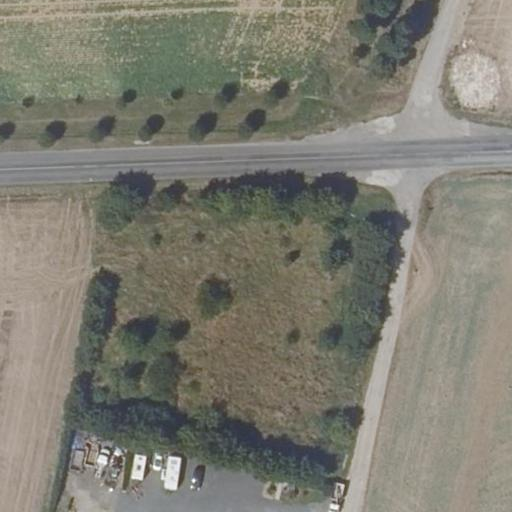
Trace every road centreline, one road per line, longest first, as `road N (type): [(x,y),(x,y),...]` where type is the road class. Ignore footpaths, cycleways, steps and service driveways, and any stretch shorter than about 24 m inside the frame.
road 1 (tertiary): [(511,148),(0,164)]
road 2 (track): [(415,152),(339,511)]
road 3 (track): [(415,152),(431,69),(457,0)]
